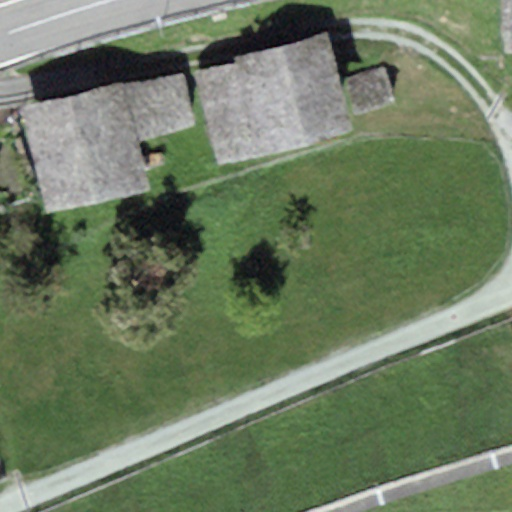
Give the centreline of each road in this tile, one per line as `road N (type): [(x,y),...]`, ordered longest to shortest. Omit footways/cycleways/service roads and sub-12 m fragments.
road 1 (track): [(0,104),(351,29),(424,36),(491,86),(511,149)]
road 2 (residential): [(511,290),(0,498)]
road 3 (primary): [(170,511),(390,425),(511,395)]
road 4 (unclassified): [(158,0),(0,50)]
